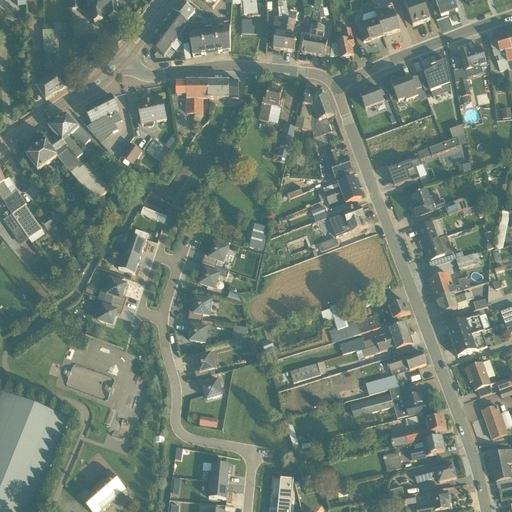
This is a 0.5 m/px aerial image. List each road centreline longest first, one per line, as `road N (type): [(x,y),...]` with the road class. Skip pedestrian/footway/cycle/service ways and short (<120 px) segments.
road 1 (residential): [(334,85),(462,428),(485,511)]
road 2 (residential): [(120,59),(145,76),(236,66),(322,75),(334,85)]
road 3 (residential): [(251,451),(182,436),(162,318)]
road 4 (residential): [(334,85),(511,17)]
road 5 (secondary): [(0,147),(120,59)]
